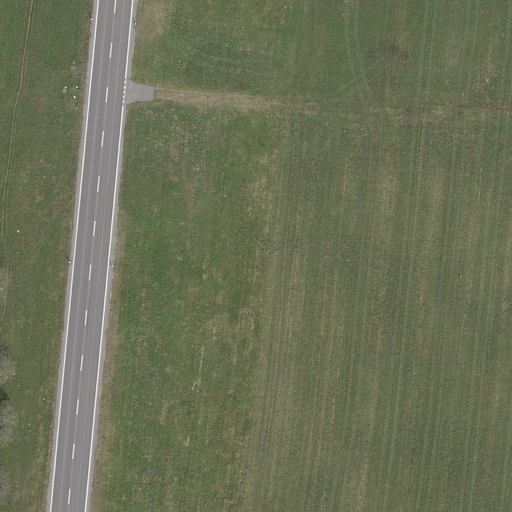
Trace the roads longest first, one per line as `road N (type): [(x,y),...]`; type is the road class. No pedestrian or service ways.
road 1 (primary): [(70,511),(116,0)]
road 2 (track): [(108,94),(511,126)]
